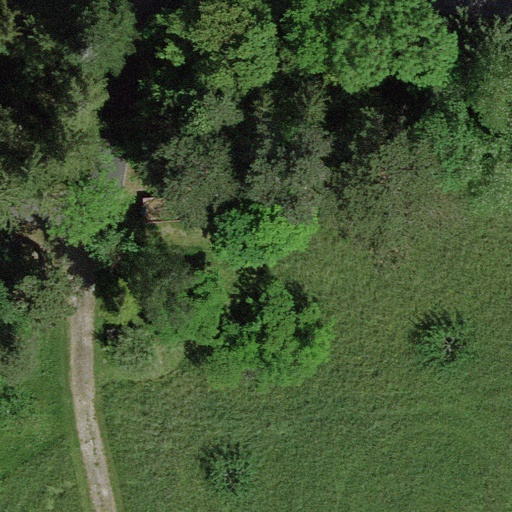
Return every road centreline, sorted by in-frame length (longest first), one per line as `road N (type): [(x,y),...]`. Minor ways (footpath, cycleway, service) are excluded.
road 1 (track): [(109,175),(511,159)]
road 2 (track): [(105,511),(83,362),(86,265),(97,217)]
